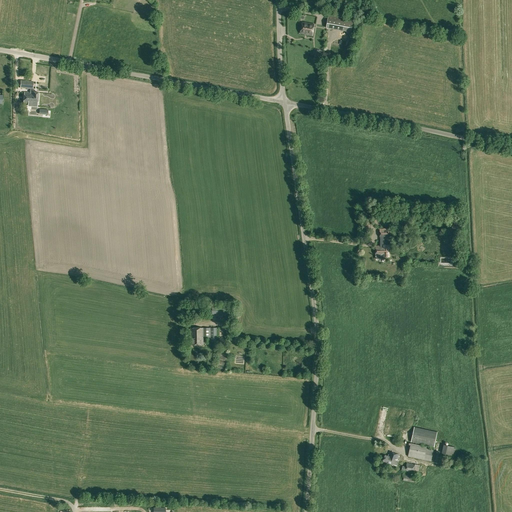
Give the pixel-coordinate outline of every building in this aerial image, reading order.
[(326,28),(351,32),(353,20),(328,15),(326,28)] [(300,33),(312,36),(315,25),(302,22),(300,33)] [(314,56),(322,58),(324,51),(322,50),(315,49),(314,56)] [(31,106),(37,107),(38,92),(33,92),(33,88),(33,81),(21,81),(20,88),(30,89),(30,93),(24,92),(23,103),(32,104),(31,106)] [(361,207),(362,225),(371,225),(370,207),(361,207)] [(384,244),(384,237),(389,237),(389,228),(379,228),(379,237),(380,237),(380,246),(381,246),(382,246),(382,244),(384,244)] [(382,246),(381,246),(380,246),(375,246),(376,256),(383,256),(383,257),(390,257),(389,245),(383,245),(383,246),(382,246)] [(442,259),(442,267),(452,267),(452,259),(442,259)] [(191,328),(191,345),(203,345),(203,338),(210,338),(210,343),(217,343),(217,328),(191,328)] [(434,447),(437,432),(414,427),(411,442),(434,447)] [(408,456),(431,461),(433,450),(426,448),(427,446),(410,443),(408,456)] [(455,448),(443,445),(441,453),(453,455),(455,448)] [(383,461),(396,466),(398,461),(397,460),(399,455),(389,451),(387,456),(385,455),(383,461)] [(401,471),(418,474),(420,466),(415,465),(415,464),(407,462),(406,467),(402,466),(401,471)] [(458,469),(474,472),(475,465),(459,462),(458,469)]
